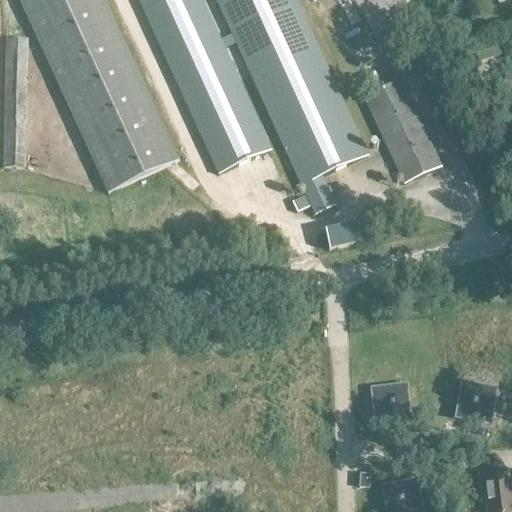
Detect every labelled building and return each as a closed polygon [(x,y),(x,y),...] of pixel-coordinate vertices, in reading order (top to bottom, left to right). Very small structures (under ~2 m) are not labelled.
[(16,0),(107,196),(176,164),(100,0),(16,0)] [(136,0),(218,177),(271,153),(200,0),(136,0)] [(213,0),(306,199),(292,205),(297,215),(310,209),(315,220),(335,210),(323,181),(369,159),(295,0),(213,0)] [(511,0),(495,0),(500,13),(511,9),(511,0)] [(2,171),(24,171),(25,42),(3,42),(2,171)] [(468,79),(476,77),(472,66),(470,57),(469,57),(462,60),(468,79)] [(363,100),(404,189),(442,171),(401,83),(363,100)] [(250,256),(281,242),(275,227),(242,240),(250,256)] [(511,321),(490,327),(494,343),(511,339),(511,321)] [(498,391),(461,385),(454,421),(491,428),(498,391)] [(409,388),(371,391),(374,428),(411,425),(409,388)] [(510,511),(509,496),(511,495),(511,485),(511,474),(479,478),(483,509),(487,508),(487,511),(510,511)] [(370,477),(360,477),(359,490),(369,490),(370,477)] [(385,511),(423,511),(418,481),(381,487),(385,511)]
